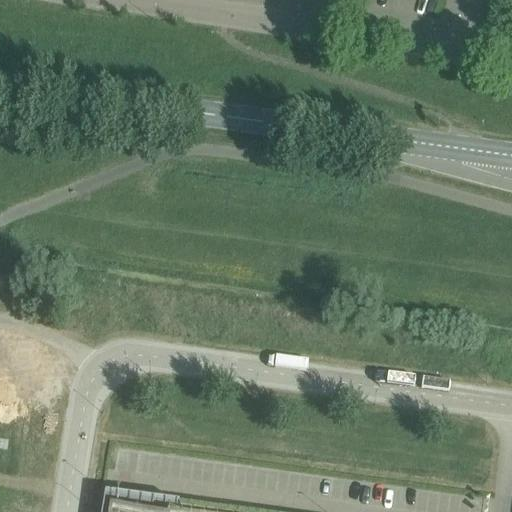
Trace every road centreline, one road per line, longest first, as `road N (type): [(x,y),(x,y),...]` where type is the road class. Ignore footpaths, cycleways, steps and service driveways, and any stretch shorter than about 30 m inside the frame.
road 1 (unclassified): [(511,409),(121,360),(93,381),(85,399),(67,511)]
road 2 (tertiary): [(449,151),(0,86)]
road 3 (unclassified): [(157,0),(473,45)]
